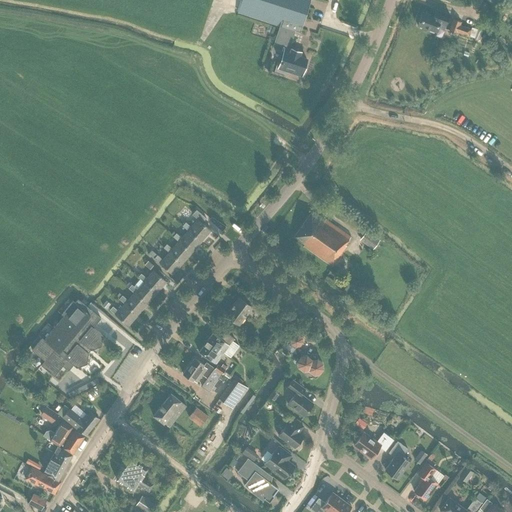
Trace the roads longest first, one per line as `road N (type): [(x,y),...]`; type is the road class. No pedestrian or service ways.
road 1 (tertiary): [(52,511),(151,350),(233,258)]
road 2 (tertiary): [(233,258),(346,104),(388,0)]
road 3 (residential): [(511,467),(347,349)]
road 4 (residential): [(347,349),(233,258)]
